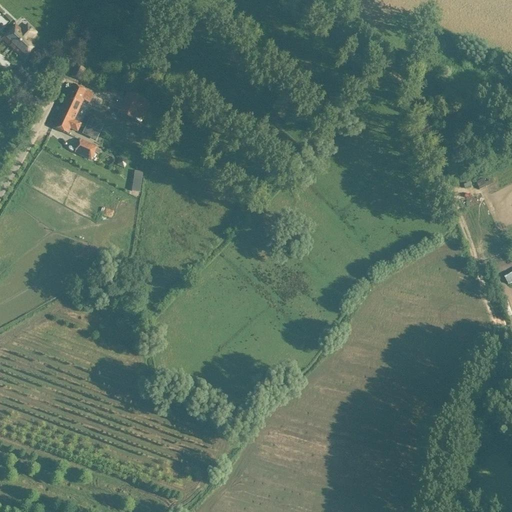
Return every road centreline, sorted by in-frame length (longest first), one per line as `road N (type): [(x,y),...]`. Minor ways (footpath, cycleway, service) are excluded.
road 1 (track): [(300,0),(408,91),(501,328),(441,430),(424,511)]
road 2 (unclassified): [(38,121),(98,0)]
